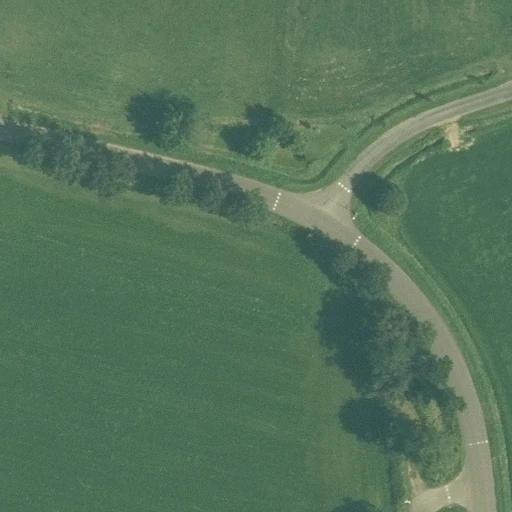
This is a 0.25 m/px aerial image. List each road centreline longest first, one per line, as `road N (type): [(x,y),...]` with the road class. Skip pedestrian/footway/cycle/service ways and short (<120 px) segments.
road 1 (unclassified): [(485,511),(478,457),(443,342),(399,284),(322,225)]
road 2 (unclassified): [(322,225),(240,193),(0,132)]
road 3 (unclassified): [(511,92),(403,131),(346,184),(322,225)]
